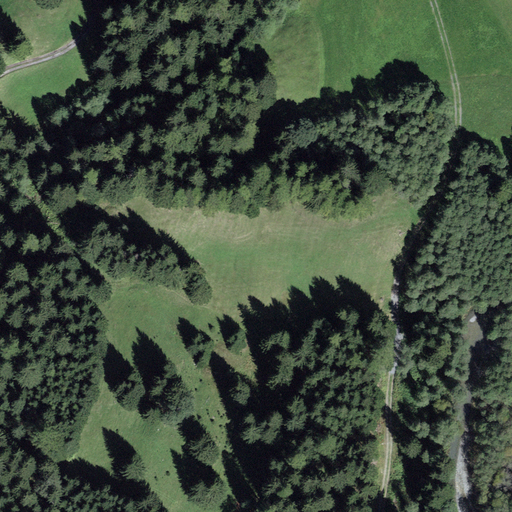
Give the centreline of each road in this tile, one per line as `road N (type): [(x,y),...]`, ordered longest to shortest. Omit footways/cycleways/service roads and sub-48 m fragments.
road 1 (track): [(457,88),(457,144),(396,281),(381,511)]
road 2 (track): [(0,72),(67,48),(97,0)]
